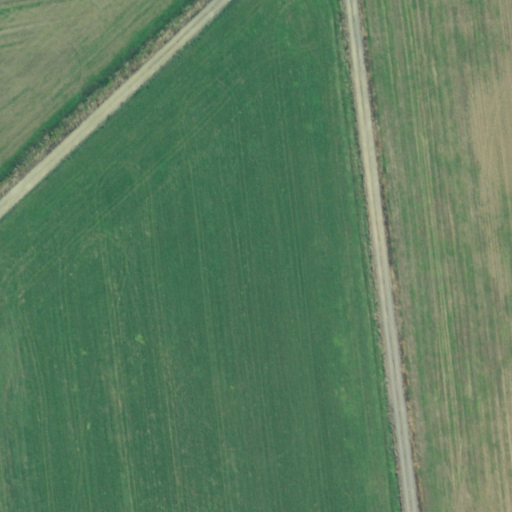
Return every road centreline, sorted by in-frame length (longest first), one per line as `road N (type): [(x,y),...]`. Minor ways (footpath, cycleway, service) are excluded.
road 1 (track): [(412,511),(348,0)]
road 2 (track): [(224,0),(0,211)]
